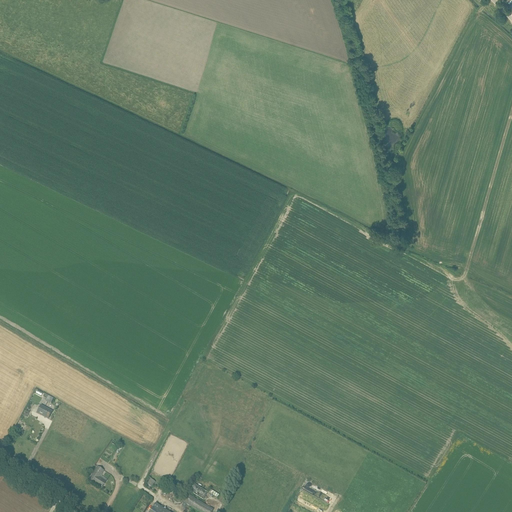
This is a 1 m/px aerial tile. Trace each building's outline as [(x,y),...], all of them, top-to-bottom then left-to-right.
[(49,419),(51,415),(52,411),(40,405),(36,413),(49,419)] [(106,481),(100,477),(104,471),(98,466),(89,480),(102,488),(105,484),(106,481)] [(151,478),(147,484),(152,487),(156,482),(151,479),(152,478),(151,478)] [(187,504),(200,511),(212,511),(214,509),(187,494),(182,503),(183,504),(182,506),(185,507),(187,504)] [(168,511),(155,503),(149,511),(168,511)]
